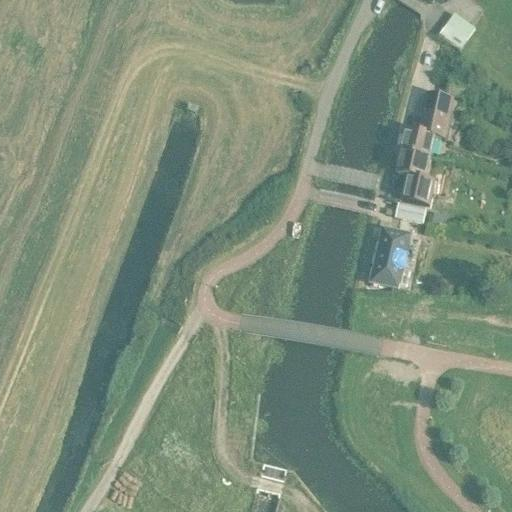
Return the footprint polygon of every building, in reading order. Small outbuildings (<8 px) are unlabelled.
[(459,53),(475,30),(455,16),(438,41),(459,53)] [(450,84),(447,97),(455,99),(466,101),(469,88),(450,84)] [(401,153),(431,160),(436,140),(445,142),(451,116),(442,114),(445,101),(426,97),(418,134),(406,132),(401,153)] [(426,181),(431,160),(401,153),(396,175),(407,178),(401,203),(425,209),(431,183),(426,181)] [(422,226),(425,213),(406,209),(403,222),(422,226)] [(398,291),(410,238),(383,232),(371,285),(398,291)]
